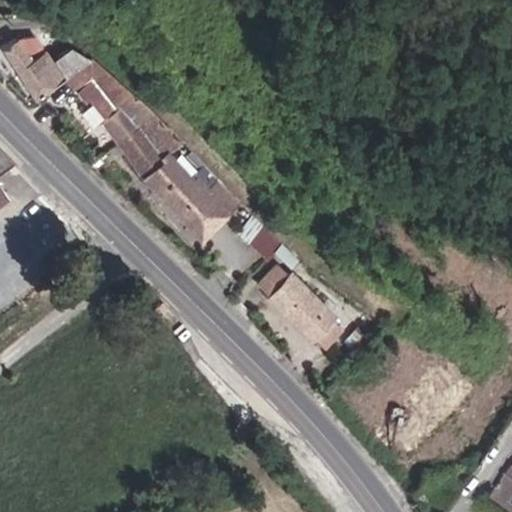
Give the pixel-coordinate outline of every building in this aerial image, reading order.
[(7,41),(0,48),(0,57),(31,101),(62,79),(82,66),(70,49),(47,62),(30,37),(7,41)] [(90,118),(109,145),(144,116),(87,62),(82,66),(62,79),(71,95),(93,79),(114,100),(90,118)] [(178,149),(144,116),(109,145),(147,192),(172,171),(163,160),(178,149)] [(199,197),(172,171),(147,192),(201,241),(238,206),(214,184),(199,197)] [(238,233),(269,257),(285,237),(254,213),(238,233)] [(283,244),(274,255),(290,268),(299,258),(283,244)] [(260,305),(291,335),(297,329),(308,341),(321,353),(336,338),(327,328),(332,322),(287,278),(260,305)] [(297,329),(291,335),(303,347),(308,341),(297,329)] [(511,477),(498,496),(511,505),(511,477)]
